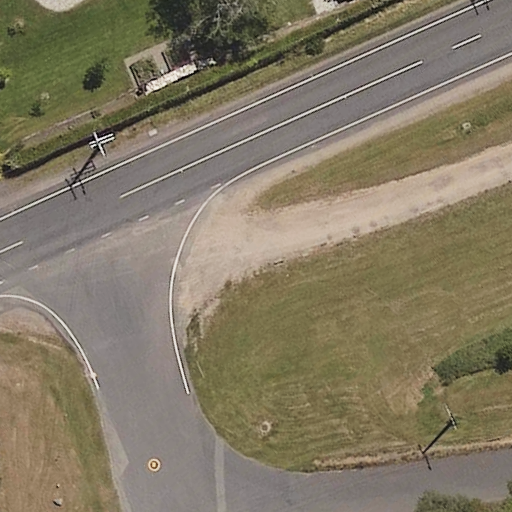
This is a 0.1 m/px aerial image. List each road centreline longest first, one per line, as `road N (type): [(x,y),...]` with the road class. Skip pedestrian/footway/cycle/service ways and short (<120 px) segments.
road 1 (tertiary): [(82,213),(511,22)]
road 2 (residential): [(205,495),(251,511),(511,478)]
road 3 (residential): [(82,213),(172,448),(205,495)]
